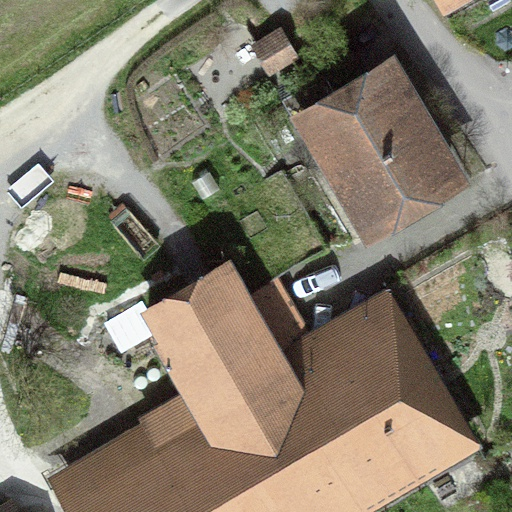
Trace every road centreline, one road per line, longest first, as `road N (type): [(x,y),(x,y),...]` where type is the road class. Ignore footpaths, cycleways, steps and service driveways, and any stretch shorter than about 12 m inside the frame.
road 1 (track): [(179,0),(0,119)]
road 2 (residential): [(489,121),(398,0)]
